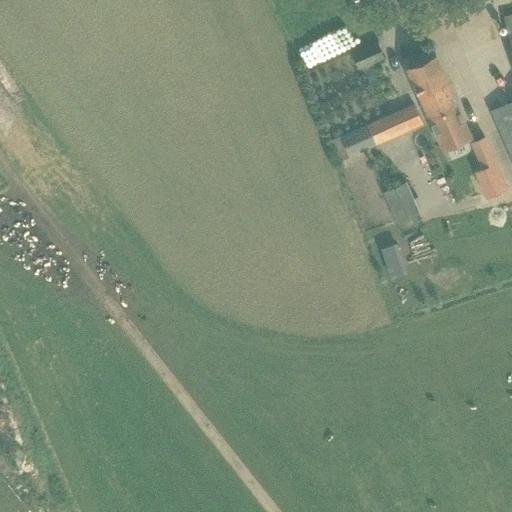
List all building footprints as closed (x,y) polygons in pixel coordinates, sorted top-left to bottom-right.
[(511,13),(502,16),(505,30),(511,28),(511,32),(506,34),(511,58),(511,13)] [(357,69),(383,58),(376,42),(351,54),(357,69)] [(336,44),(325,46),(327,62),(338,60),(336,44)] [(405,68),(413,86),(436,135),(442,133),(449,147),(471,137),(443,73),(434,55),(405,68)] [(511,100),(489,111),(511,162),(511,100)] [(422,123),(412,104),(343,134),(329,140),(339,161),(375,144),(422,123)] [(495,162),(496,162),(484,136),(471,142),(482,168),(489,165),(492,171),(498,169),(495,162)] [(404,182),(381,193),(395,223),(418,213),(404,182)]
